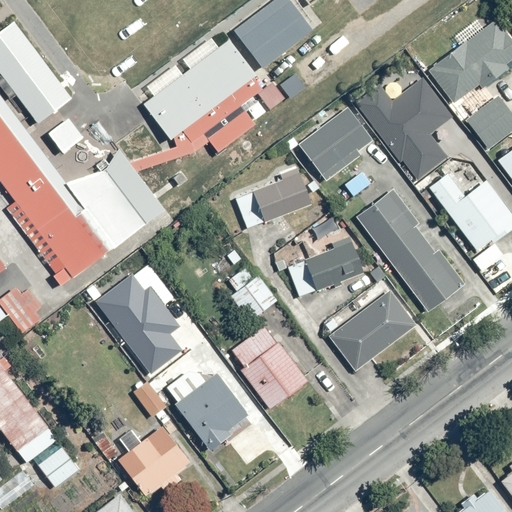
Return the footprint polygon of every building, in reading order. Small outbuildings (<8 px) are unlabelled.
[(75,69),(22,0),(0,0),(0,54),(34,99),(75,69)] [(227,10),(138,79),(166,114),(181,103),(193,118),(207,107),(221,126),(260,96),(249,82),(270,65),(227,10)] [(487,85),(506,71),(511,66),(511,39),(496,18),(481,28),(474,18),(455,32),(462,42),(427,67),(455,106),(457,104),(503,168),(511,161),(511,109),(500,93),(496,96),(487,85)] [(420,82),(369,124),(415,180),(448,154),(429,130),(447,115),(420,82)] [(0,156),(72,254),(168,187),(124,129),(108,142),(96,140),(56,165),(0,86),(0,156)] [(81,113),(63,88),(41,105),(59,129),(81,113)] [(362,131),(345,109),(298,144),(326,182),(373,146),(362,131)] [(511,250),(505,256),(494,241),(511,227),(511,212),(487,179),(466,195),(448,171),(428,185),(478,253),(471,258),(496,293),(511,281),(511,250)] [(312,207),(302,173),(235,194),(245,228),(312,207)] [(467,286),(396,188),(357,217),(429,314),(467,286)] [(364,271),(352,240),(287,266),(299,297),(317,289),(364,271)] [(277,301),(249,262),(226,278),(236,292),(232,295),(250,321),(277,301)] [(179,306),(153,268),(128,286),(154,323),(179,306)] [(416,325),(388,289),(328,335),(356,371),(416,325)] [(308,382),(266,324),(231,349),(245,368),(242,370),(271,409),(308,382)] [(57,415),(0,338),(0,403),(26,439),(57,415)] [(253,421),(206,357),(164,389),(211,453),(253,421)] [(167,407),(148,382),(134,392),(153,418),(167,407)] [(85,452),(65,425),(40,444),(60,471),(85,452)] [(118,460),(146,496),(161,484),(166,491),(181,480),(176,473),(190,462),(162,425),(140,442),(129,429),(118,437),(129,451),(118,460)] [(511,465),(511,466),(511,470),(501,479),(511,494),(511,465)] [(35,485),(22,467),(0,483),(0,508),(1,510),(35,485)] [(133,511),(137,509),(110,475),(63,511),(133,511)] [(506,511),(490,489),(477,497),(475,493),(460,503),(463,507),(456,511),(506,511)]
